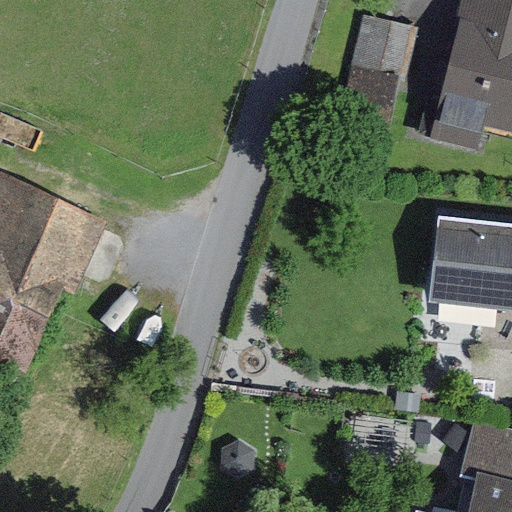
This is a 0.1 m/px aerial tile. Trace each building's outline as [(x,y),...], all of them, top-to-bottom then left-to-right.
[(511,0),(479,0),(474,21),(511,31),(511,0)] [(370,2),(354,81),(400,90),(416,11),(370,2)] [(511,39),(468,30),(452,104),(511,116),(511,39)] [(114,219),(4,168),(0,177),(0,256),(65,286),(80,293),(114,219)] [(511,242),(453,237),(447,312),(511,317),(511,242)] [(0,358),(25,371),(65,286),(0,256),(0,358)] [(511,511),(511,436),(470,426),(458,474),(475,478),(466,511),(511,511)]
